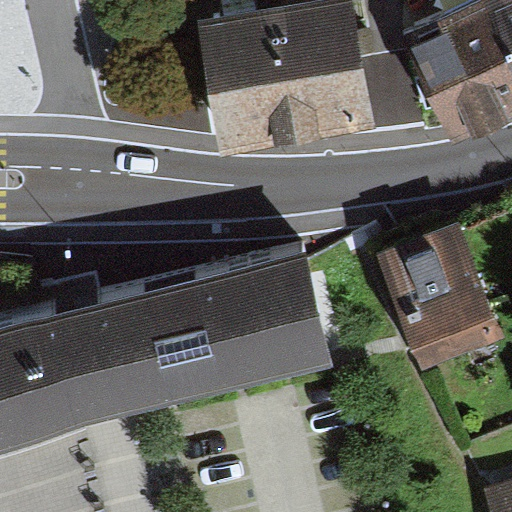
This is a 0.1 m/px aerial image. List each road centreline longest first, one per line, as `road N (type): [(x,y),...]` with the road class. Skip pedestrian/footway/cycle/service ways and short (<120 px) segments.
road 1 (tertiary): [(62,181),(280,185),(358,178),(511,141)]
road 2 (residential): [(62,181),(72,111),(46,0)]
